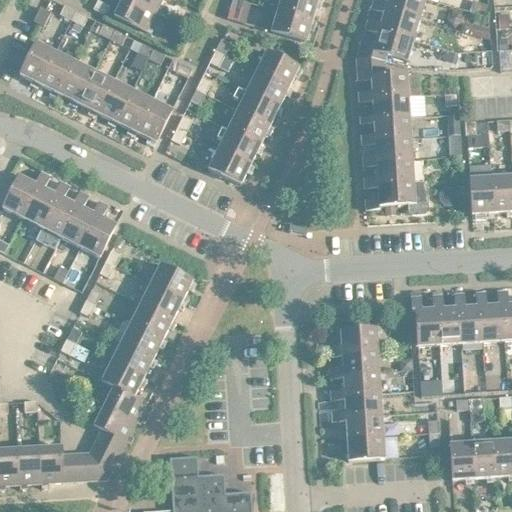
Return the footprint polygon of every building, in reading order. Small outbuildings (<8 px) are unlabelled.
[(65,9),(76,15),(81,6),(69,0),(65,9)] [(100,0),(98,4),(110,10),(114,0),(113,0),(100,0)] [(161,7),(147,0),(123,0),(119,11),(151,27),(161,7)] [(283,0),(282,6),(317,16),(320,3),(325,5),(325,0),(283,0)] [(376,0),(376,4),(389,8),(390,4),(424,15),(428,0),(376,0)] [(476,0),(474,7),(488,12),(492,0),(476,0)] [(45,2),(38,16),(48,21),(56,7),(45,2)] [(370,25),(382,29),(383,25),(418,35),(424,15),(390,4),(389,8),(385,19),(372,15),(370,25)] [(81,6),(76,15),(88,21),(92,12),(81,6)] [(321,17),(317,16),(282,6),(276,27),(310,37),(314,24),(318,25),(321,17)] [(511,9),(503,10),(503,23),(511,22),(511,9)] [(483,31),(494,35),(493,22),(476,19),(473,29),(483,31)] [(103,29),(115,35),(120,25),(108,20),(103,29)] [(120,25),(115,35),(127,40),(131,31),(120,25)] [(383,25),(382,29),(379,40),(366,36),(361,54),(361,58),(389,56),(391,51),(412,57),(418,35),(383,25)] [(503,34),(504,44),(511,43),(511,37),(511,33),(503,34)] [(226,34),(220,46),(229,51),(235,39),(226,34)] [(42,84),(44,80),(60,47),(40,37),(24,70),(37,76),(35,80),(42,84)] [(142,48),(154,54),(158,45),(147,39),(142,48)] [(158,45),(154,54),(165,60),(170,51),(158,45)] [(229,51),(220,46),(214,58),(223,62),(229,51)] [(271,46),(261,67),(293,83),(299,71),(303,73),(307,65),(271,46)] [(61,93),(63,89),(80,57),(60,47),(44,80),(56,86),(54,89),(61,93)] [(81,103),(83,99),(99,66),(80,57),(63,89),(75,95),(73,99),(81,103)] [(181,67),(192,73),(197,64),(185,58),(181,67)] [(100,112),(102,108),(118,76),(99,66),(83,99),(95,105),(93,109),(100,112)] [(261,67),(251,86),(284,102),(290,90),(294,92),(297,85),(293,83),(261,67)] [(364,98),(377,97),(377,93),(413,91),(411,69),(362,72),(362,76),(376,75),(376,87),(363,88),(364,98)] [(207,73),(201,85),(210,89),(216,78),(207,73)] [(119,122),(121,118),(138,86),(118,76),(102,108),(114,114),(112,118),(119,122)] [(210,89),(201,85),(195,96),(204,101),(210,89)] [(139,132),(141,128),(157,95),(138,86),(121,118),(133,124),(131,128),(139,132)] [(251,86),(242,105),(274,121),(280,110),(284,112),(288,104),(284,102),(251,86)] [(450,102),(462,101),(461,90),(449,90),(450,102)] [(365,119),(378,119),(378,115),(414,113),(413,91),(377,93),(377,97),(378,108),(364,109),(365,119)] [(157,95),(141,128),(153,134),(151,138),(158,141),(160,137),(161,138),(177,105),(157,95)] [(242,105),(232,125),(265,141),(270,129),(274,131),(278,123),(274,121),(242,105)] [(187,112),(182,123),(191,128),(197,116),(187,112)] [(366,141),(380,140),(379,136),(415,134),(414,113),(378,115),(378,119),(379,130),(366,131),(366,141)] [(511,125),(511,115),(501,116),(502,126),(511,125)] [(470,131),(480,130),(480,117),(469,118),(470,131)] [(465,131),(465,118),(453,119),(453,131),(465,131)] [(191,128),(182,123),(176,135),(185,139),(191,128)] [(232,125),(223,144),(255,160),(261,148),(265,150),(269,143),(265,141),(232,125)] [(368,163),(381,162),(381,158),(417,156),(415,134),(379,136),(380,140),(380,152),(367,152),(368,163)] [(255,160),(223,144),(213,164),(245,180),(251,168),(255,170),(259,162),(255,160)] [(369,184),(382,183),(382,179),(418,177),(417,156),(381,158),(381,162),(382,173),(368,174),(369,184)] [(27,213),(46,223),(63,191),(59,189),(49,184),(55,172),(45,167),(39,179),(43,181),(27,213)] [(7,203),(27,213),(43,181),(39,179),(23,171),(7,203)] [(511,171),(496,173),(499,209),(511,208),(511,212),(511,171)] [(499,213),(499,209),(496,173),(474,174),(476,210),(490,209),(490,214),(499,213)] [(382,179),(382,183),(383,195),(370,196),(370,206),(384,205),(383,202),(389,201),(400,201),(414,200),(414,208),(417,209),(430,209),(432,206),(430,176),(418,177),(382,179)] [(46,223),(65,233),(82,200),(78,199),(68,193),(74,181),(65,177),(59,189),(63,191),(46,223)] [(65,233),(85,242),(101,210),(97,208),(87,203),(93,191),(84,187),(78,199),(82,200),(65,233)] [(101,210),(85,242),(104,252),(121,220),(106,213),(113,201),(103,196),(97,208),(101,210)] [(401,210),(400,201),(389,201),(390,210),(401,210)] [(0,237),(0,244),(9,248),(13,239),(2,234),(0,237)] [(116,245),(110,257),(119,262),(125,250),(116,245)] [(119,262),(110,257),(104,269),(113,273),(119,262)] [(165,260),(154,280),(187,296),(193,284),(197,286),(201,279),(197,277),(197,276),(165,260)] [(154,280),(145,299),(177,315),(183,304),(187,306),(191,298),(187,296),(154,280)] [(96,284),(90,296),(100,300),(105,289),(96,284)] [(502,287),(503,301),(507,300),(509,337),(511,336),(511,287),(502,287)] [(480,289),(481,302),(485,302),(487,338),(509,337),(507,300),(503,301),(491,301),(490,288),(480,289)] [(459,290),(459,303),(463,303),(466,339),(487,338),(485,302),(481,302),(470,303),(469,289),(459,290)] [(437,291),(438,304),(442,304),(444,340),(466,339),(463,303),(459,303),(448,304),(447,291),(437,291)] [(442,304),(438,304),(426,305),(426,292),(416,292),(417,306),(420,306),(422,342),(444,340),(442,304)] [(100,300),(90,296),(85,307),(94,312),(100,300)] [(145,299),(135,318),(167,335),(173,323),(177,325),(181,317),(177,315),(145,299)] [(135,318),(125,338),(158,354),(164,342),(168,344),(171,337),(167,335),(135,318)] [(77,323),(71,334),(80,339),(86,327),(77,323)] [(333,353),(346,352),(346,348),(382,346),(381,324),(345,326),(346,342),(333,343),(333,353)] [(80,339),(71,334),(65,346),(74,350),(80,339)] [(125,338),(116,357),(148,373),(154,362),(158,363),(162,356),(158,354),(125,338)] [(334,375),(348,374),(347,370),(384,368),(382,346),(346,348),(346,352),(347,363),(334,364),(334,375)] [(404,365),(417,365),(416,353),(404,353),(404,365)] [(106,377),(117,382),(138,392),(139,392),(144,381),(148,383),(152,375),(148,373),(116,357),(106,377)] [(65,380),(66,380),(74,384),(80,373),(71,368),(65,380)] [(336,396),(349,395),(349,391),(385,389),(384,368),(347,370),(348,374),(348,385),(335,386),(336,396)] [(117,382),(108,401),(140,418),(144,420),(148,414),(144,411),(151,398),(139,392),(138,392),(117,382)] [(337,418),(350,417),(350,413),(386,411),(385,389),(349,391),(349,395),(350,407),(336,407),(337,418)] [(486,394),(473,395),(474,405),(487,404),(486,394)] [(474,405),(473,395),(460,396),(461,406),(474,405)] [(42,406),(41,396),(29,397),(29,407),(42,406)] [(11,398),(0,398),(0,408),(12,408),(11,398)] [(106,425),(99,437),(124,450),(131,437),(135,439),(138,433),(134,431),(140,418),(108,401),(98,421),(106,425)] [(488,414),(487,404),(474,405),(475,418),(485,417),(488,414)] [(350,413),(350,417),(351,435),(388,432),(386,411),(350,413)] [(432,416),(433,429),(443,429),(442,416),(432,416)] [(443,429),(433,429),(434,442),(444,442),(443,429)] [(388,432),(351,435),(353,457),(389,454),(388,432)] [(511,435),(497,437),(500,473),(511,471),(511,435)] [(124,450),(99,437),(94,449),(96,476),(111,475),(124,450)] [(500,477),(500,473),(497,437),(476,438),(478,474),(491,473),(492,478),(500,477)] [(479,479),(478,474),(476,438),(454,440),(456,476),(470,475),(470,479),(479,479)] [(43,443),(46,479),(46,483),(53,483),(53,479),(83,477),(81,449),(66,450),(66,442),(43,443)] [(22,444),(24,480),(24,485),(31,484),(31,480),(46,479),(43,443),(22,444)] [(22,444),(0,445),(2,482),(3,486),(10,486),(10,481),(24,480),(22,444)] [(256,511),(255,488),(229,489),(228,470),(203,472),(201,452),(174,454),(178,511),(173,511),(256,511)]
